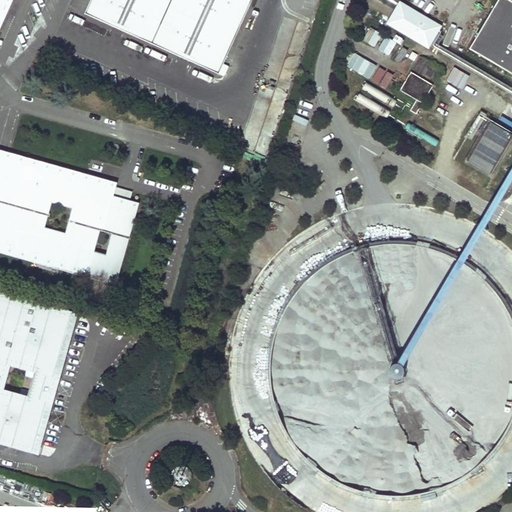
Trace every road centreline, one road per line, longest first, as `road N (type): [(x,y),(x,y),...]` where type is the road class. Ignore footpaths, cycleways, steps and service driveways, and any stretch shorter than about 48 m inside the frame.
road 1 (unclassified): [(443,184),(463,79),(452,31),(433,0)]
road 2 (unclassified): [(215,495),(214,454),(197,438),(168,435),(154,441),(135,470),(153,511)]
